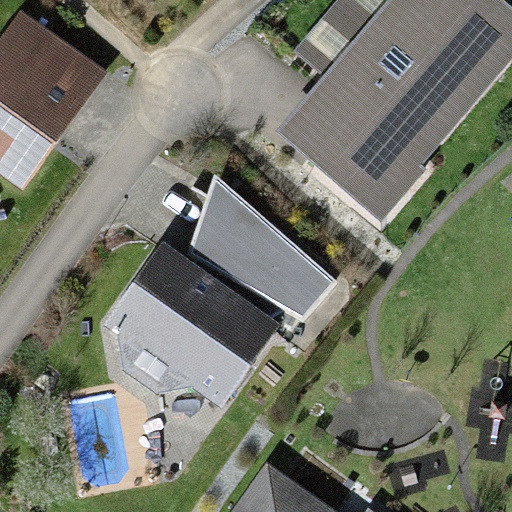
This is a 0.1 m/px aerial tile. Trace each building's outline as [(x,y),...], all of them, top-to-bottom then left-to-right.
[(511,60),(511,8),(502,0),(337,0),(296,50),(325,75),(277,132),(384,222),(429,169),(423,165),(511,60)] [(107,72),(20,10),(0,38),(0,176),(23,192),(107,72)] [(215,176),(190,255),(304,319),(336,282),(215,176)] [(220,410),(280,326),(162,244),(110,316),(123,371),(158,395),(192,389),(220,410)] [(336,511),(268,464),(233,511),(336,511)]
